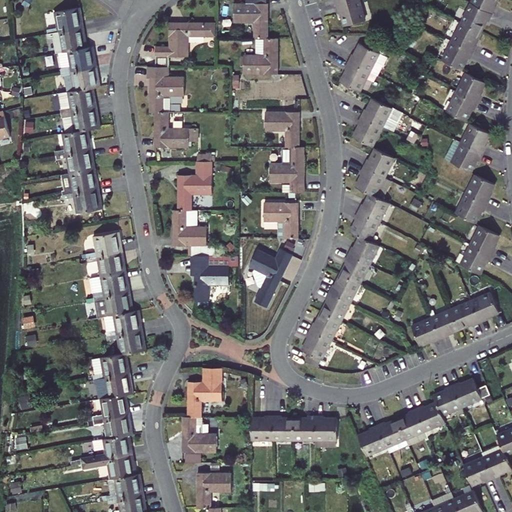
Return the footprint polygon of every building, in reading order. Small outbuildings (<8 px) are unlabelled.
[(358,0),(334,0),(338,13),(340,13),(344,26),(364,20),(358,0)] [(476,0),(474,5),(495,15),(499,6),(498,5),(500,0),(476,0)] [(239,2),(239,21),(258,22),(258,38),(268,38),(270,38),(270,3),(239,2)] [(495,15),(474,5),(464,23),(483,33),(489,22),(491,23),(495,15)] [(58,28),(49,29),(50,34),(85,28),(81,7),(55,11),(58,28)] [(172,18),(172,43),(158,43),(158,53),(191,53),(191,33),(218,33),(218,18),(172,18)] [(464,23),(454,43),(475,53),(479,46),(477,45),(483,33),(464,23)] [(50,39),(55,38),(58,54),(62,53),(89,48),(85,28),(50,34),(50,39)] [(387,43),(375,37),(371,46),(363,42),(357,54),(356,53),(352,61),(372,71),(387,43)] [(280,38),(270,38),(268,38),(267,55),(247,55),(246,72),(279,72),(280,38)] [(454,43),(445,61),(464,71),(470,60),(471,61),(475,53),(454,43)] [(95,47),(89,48),(62,53),(65,73),(98,66),(95,47)] [(372,71),(352,61),(348,69),(349,69),(343,81),(362,91),(372,71)] [(170,71),(170,62),(148,62),(148,73),(151,73),(151,107),(156,107),(167,108),(167,92),(186,92),(187,72),(170,71)] [(102,85),(98,66),(65,73),(64,73),(64,77),(67,78),(69,92),(97,87),(102,85)] [(459,92),(479,103),(483,95),(481,94),(487,83),(468,73),(459,92)] [(69,92),(60,94),(64,114),(100,107),(97,87),(69,92)] [(479,103),(459,92),(449,112),(468,121),(473,110),(475,111),(479,103)] [(394,107),(375,97),(370,108),(368,107),(363,116),(385,127),(394,107)] [(100,107),(64,114),(68,134),(91,129),(104,127),(100,107)] [(173,108),(167,108),(156,107),(156,143),(190,144),(190,136),(198,137),(198,123),(172,123),(173,108)] [(2,116),(0,117),(0,139),(18,135),(12,110),(1,113),(2,116)] [(289,145),(293,145),(302,145),(303,111),(268,111),(268,129),(289,129),(289,145)] [(356,136),(375,145),(385,127),(363,116),(360,124),(361,125),(356,136)] [(473,124),(463,144),(484,155),(489,146),(487,145),(493,134),(473,124)] [(68,151),(58,153),(59,158),(95,151),(91,129),(68,134),(65,134),(68,151)] [(484,155),(463,144),(453,163),(473,173),(479,161),(480,162),(484,155)] [(292,181),(292,190),(306,190),(307,145),(302,145),(293,145),(293,161),(285,161),(273,161),(273,181),(292,181)] [(285,145),(285,161),(293,161),(293,145),(289,145),(285,145)] [(367,165),(388,176),(397,157),(378,147),(373,157),(371,157),(367,165)] [(62,170),(63,175),(65,175),(98,169),(95,151),(59,158),(60,162),(70,160),(71,168),(62,170)] [(195,187),(213,187),(214,157),(199,157),(199,167),(179,166),(179,203),(186,203),(195,203),(195,187)] [(365,173),(359,185),(373,192),(378,194),(388,176),(367,165),(363,172),(365,173)] [(68,189),(66,190),(66,195),(102,188),(98,169),(65,175),(68,189)] [(478,175),(469,194),(489,204),(493,197),(491,196),(497,185),(478,175)] [(102,205),(104,204),(102,188),(66,195),(67,198),(77,196),(79,209),(82,208),(102,205)] [(378,194),(373,192),(367,203),(366,202),(362,210),(383,221),(393,202),(378,194)] [(489,204),(469,194),(459,214),(478,223),(483,212),(485,213),(489,204)] [(266,219),(286,219),(286,236),(300,236),(300,199),(266,199),(266,219)] [(210,219),(185,219),(186,203),(179,203),(174,203),(173,238),(196,238),(196,250),(197,250),(210,250),(210,219)] [(102,205),(82,208),(85,225),(105,222),(102,205)] [(383,221),(362,210),(358,217),(360,218),(355,229),(365,234),(373,239),(383,221)] [(484,226),(474,245),(493,254),(497,246),(495,246),(501,235),(484,226)] [(102,251),(92,253),(92,257),(129,251),(125,231),(99,236),(102,251)] [(357,245),(353,253),(373,263),(383,244),(373,239),(365,234),(359,246),(357,245)] [(464,264),(481,273),(486,263),(488,263),(493,254),(474,245),(464,264)] [(251,265),(267,274),(253,297),(266,305),(297,254),(283,246),(277,257),(261,248),(251,265)] [(210,250),(197,250),(196,271),(196,294),(210,295),(210,279),(230,279),(230,261),(211,261),(211,250),(210,250)] [(105,271),(95,273),(95,278),(132,271),(129,251),(92,257),(93,262),(103,260),(105,271)] [(345,273),(363,282),(373,263),(353,253),(349,261),(351,262),(345,273)] [(132,271),(95,278),(99,298),(135,291),(132,271)] [(363,282),(345,273),(339,284),(337,283),(333,291),(353,301),(363,282)] [(99,298),(102,317),(111,315),(138,310),(135,291),(99,298)] [(329,299),(331,300),(325,312),(343,321),(353,301),(333,291),(329,299)] [(492,299),(473,306),(481,327),(489,324),(488,322),(500,317),(492,299)] [(453,314),(460,333),(472,328),(473,330),(481,327),(473,306),(453,314)] [(114,329),(110,329),(111,336),(146,330),(144,309),(138,310),(111,315),(114,329)] [(333,340),(343,321),(325,312),(319,323),(317,322),(313,330),(333,340)] [(449,337),(460,333),(453,314),(433,322),(441,343),(449,339),(449,337)] [(433,346),(441,343),(433,322),(413,330),(421,349),(432,344),(433,346)] [(120,339),(123,354),(129,353),(149,350),(146,330),(111,336),(112,341),(120,339)] [(301,357),(320,367),(333,340),(313,330),(309,338),(311,339),(301,357)] [(106,372),(95,374),(96,379),(132,373),(129,353),(123,354),(103,357),(106,372)] [(207,385),(191,385),(192,419),(200,419),(205,419),(207,419),(207,404),(227,404),(227,366),(207,367),(207,385)] [(135,392),(132,373),(96,379),(97,383),(107,381),(110,396),(129,393),(135,392)] [(462,405),(482,397),(479,388),(474,377),(464,381),(463,379),(452,383),(462,405)] [(447,388),(435,392),(438,399),(444,413),(462,405),(452,383),(446,386),(447,388)] [(487,384),(479,388),(482,397),(491,394),(487,384)] [(96,415),(96,420),(133,414),(129,393),(110,396),(102,398),(105,414),(96,415)] [(426,404),(426,402),(418,405),(427,427),(447,419),(444,413),(438,399),(426,404)] [(407,436),(427,427),(418,405),(410,409),(411,411),(399,416),(407,436)] [(109,439),(131,435),(136,434),(133,414),(96,420),(97,426),(106,424),(109,439)] [(256,439),(277,439),(277,414),(268,414),(268,417),(255,417),(256,439)] [(277,439),(298,438),(298,417),(285,417),(285,414),(277,414),(277,439)] [(298,438),(320,438),(320,414),(310,414),(310,417),(298,417),(298,438)] [(327,414),(320,414),(320,438),(341,438),(340,417),(327,417),(327,414)] [(387,420),(386,418),(379,421),(388,443),(407,436),(399,416),(387,420)] [(200,419),(192,419),(186,419),(186,455),(222,454),(221,435),(211,435),(211,427),(205,427),(201,427),(200,419)] [(369,451),(388,443),(379,421),(369,425),(370,427),(360,431),(369,451)] [(511,429),(498,435),(503,448),(506,454),(511,451),(511,429)] [(108,453),(86,457),(87,462),(135,454),(131,435),(109,439),(105,439),(108,453)] [(506,454),(503,448),(483,456),(492,478),(501,475),(499,472),(511,467),(506,454)] [(88,467),(109,463),(112,481),(139,475),(135,454),(87,462),(88,467)] [(484,482),(492,478),(483,456),(464,463),(472,483),(483,479),(484,482)] [(235,474),(201,473),(202,509),(211,509),(215,509),(215,494),(235,492),(235,474)] [(113,494),(109,495),(110,499),(146,492),(143,474),(139,475),(112,481),(111,481),(113,494)] [(471,511),(482,508),(475,490),(455,498),(460,511),(471,511)] [(120,502),(122,511),(149,511),(146,492),(110,499),(111,504),(120,502)] [(460,511),(455,498),(434,506),(436,511),(460,511)]
